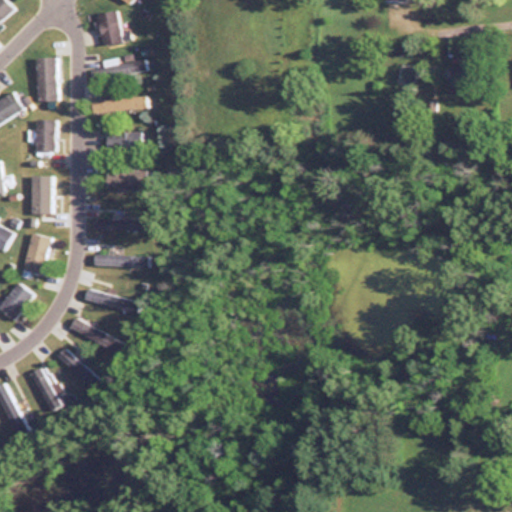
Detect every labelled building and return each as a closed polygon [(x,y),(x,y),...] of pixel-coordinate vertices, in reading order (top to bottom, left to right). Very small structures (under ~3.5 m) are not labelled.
[(0,0),(0,18),(12,7),(5,0),(0,0)] [(409,6),(396,6),(396,18),(409,18),(409,6)] [(122,41),(119,9),(97,12),(100,43),(122,41)] [(35,56),(35,99),(57,99),(56,56),(35,56)] [(451,76),(468,76),(468,61),(451,61),(451,76)] [(91,98),(91,110),(148,107),(147,95),(91,98)] [(55,150),(55,118),(34,118),(34,150),(55,150)] [(143,151),(143,130),(105,130),(105,151),(143,151)] [(148,170),(105,170),(105,190),(148,190),(148,170)] [(150,218),(92,218),(92,229),(150,229),(150,218)] [(15,229),(0,222),(0,245),(7,248),(15,229)] [(30,232),(22,269),(42,273),(49,236),(30,232)] [(93,266),(149,266),(149,254),(93,254),(93,266)] [(83,299),(137,312),(140,301),(86,288),(83,299)] [(106,345),(111,333),(73,317),(68,328),(106,345)] [(56,399),(43,366),(32,370),(45,403),(56,399)] [(511,511),(511,498),(503,499),(503,511),(511,511)]
